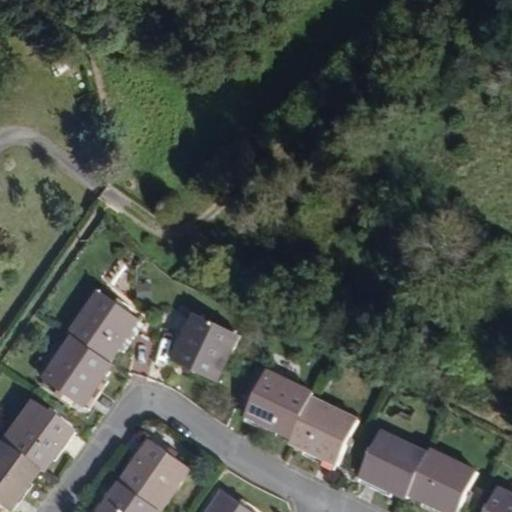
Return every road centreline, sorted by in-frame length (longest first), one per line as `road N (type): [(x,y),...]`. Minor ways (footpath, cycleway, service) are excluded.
road 1 (track): [(0,349),(105,194),(158,223),(199,224),(443,0)]
road 2 (residential): [(44,511),(131,397),(315,496)]
